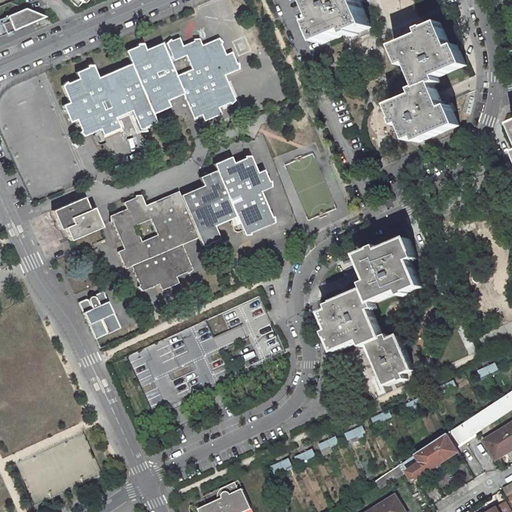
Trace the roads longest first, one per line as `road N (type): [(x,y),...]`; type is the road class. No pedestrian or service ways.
road 1 (residential): [(146,480),(283,414),(298,398),(308,342),(297,298),(308,260),(371,219),(361,182),(473,136),(490,103)]
road 2 (unclassified): [(0,194),(146,480)]
road 3 (tertiary): [(157,0),(0,67)]
